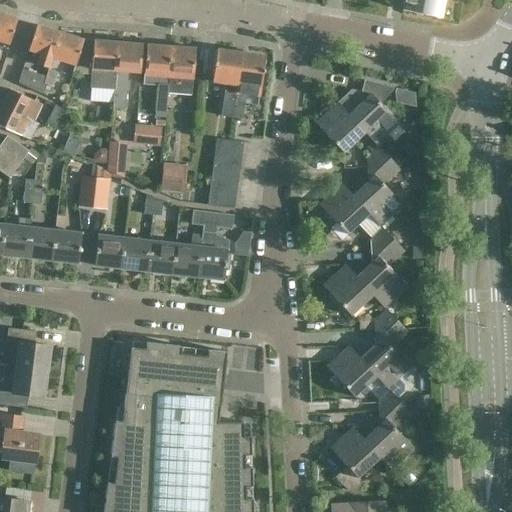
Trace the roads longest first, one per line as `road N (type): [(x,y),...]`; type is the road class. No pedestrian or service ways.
road 1 (residential): [(274,321),(279,142),(296,24)]
road 2 (residential): [(296,24),(210,9),(56,0)]
road 3 (residential): [(66,511),(94,304)]
road 4 (residential): [(489,66),(296,24)]
road 5 (residential): [(295,511),(288,355),(274,321)]
road 6 (residential): [(274,321),(94,304)]
road 7 (tertiary): [(484,206),(469,260),(471,360)]
road 8 (tertiary): [(490,511),(499,467),(498,358)]
road 9 (tertiary): [(498,358),(484,206)]
road 10 (tertiary): [(471,360),(482,511)]
road 11 (tertiary): [(484,206),(489,66)]
